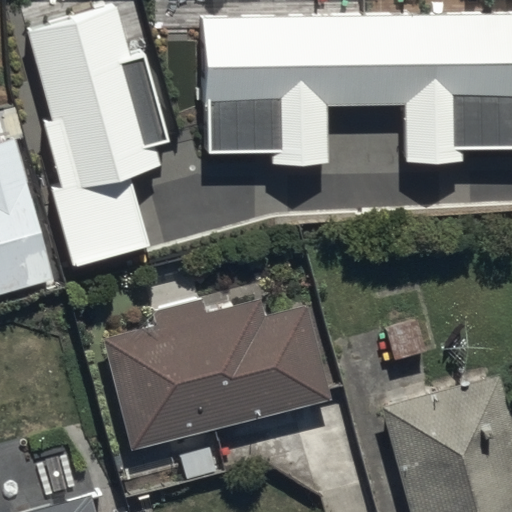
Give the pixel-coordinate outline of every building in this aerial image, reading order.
[(117,0),(109,0),(22,26),(50,120),(43,122),(63,189),(56,191),(77,261),(142,242),(123,177),(163,165),(158,146),(171,142),(143,46),(132,49),(117,0)] [(511,12),(204,18),(206,155),(272,154),(273,167),(331,166),(330,106),(405,105),(406,164),(465,163),(465,150),(511,148),(511,12)] [(0,298),(51,286),(18,152),(0,156),(0,298)] [(205,316),(202,303),(152,316),(154,329),(103,340),(127,454),(329,403),(306,310),(261,321),(257,303),(205,316)] [(511,511),(511,432),(493,365),(374,399),(406,511),(511,511)] [(93,511),(91,503),(54,511),(93,511)]
